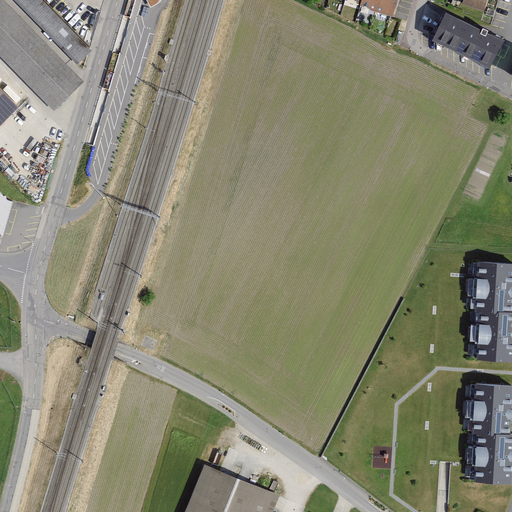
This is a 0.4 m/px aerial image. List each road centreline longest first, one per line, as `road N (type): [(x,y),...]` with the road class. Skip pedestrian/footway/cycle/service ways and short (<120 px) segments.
road 1 (residential): [(378,511),(189,382),(35,311)]
road 2 (unclassified): [(119,0),(43,256),(35,311)]
road 3 (unclassified): [(35,311),(31,423),(10,511)]
road 4 (residential): [(511,95),(415,47),(421,0)]
road 5 (unknown): [(92,88),(2,0)]
